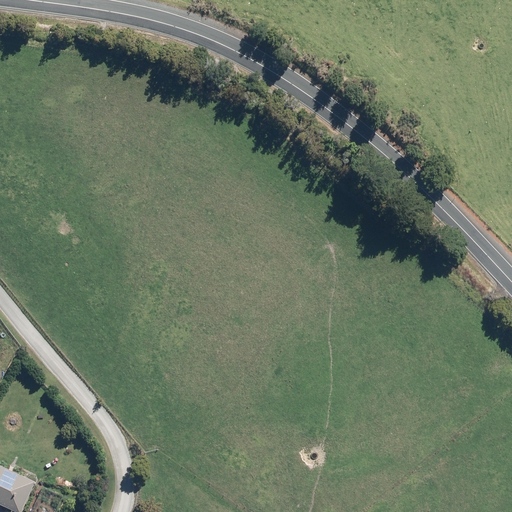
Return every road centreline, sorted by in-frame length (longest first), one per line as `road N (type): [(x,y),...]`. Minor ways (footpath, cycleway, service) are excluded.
road 1 (secondary): [(511,282),(358,134),(251,60),(159,23),(17,0)]
road 2 (unclassified): [(120,511),(122,461),(110,436),(0,295)]
